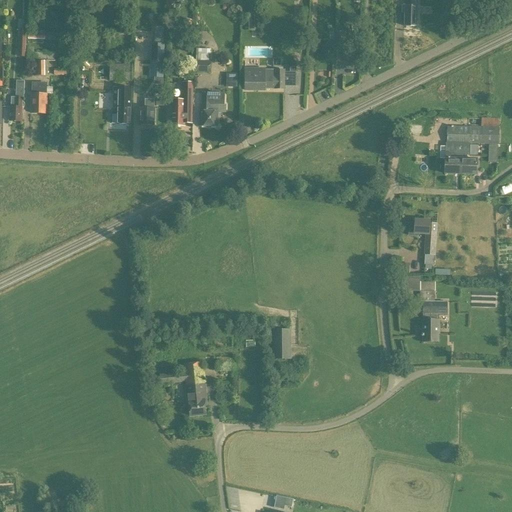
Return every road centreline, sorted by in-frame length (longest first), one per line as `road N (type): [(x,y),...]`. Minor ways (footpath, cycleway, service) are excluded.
road 1 (unclassified): [(394,389),(382,307),(387,199),(404,190),(474,192),(511,168)]
road 2 (residential): [(303,116),(181,162),(0,154)]
road 3 (unclassified): [(224,511),(217,443),(226,430),(336,424),(394,389)]
road 4 (unclassified): [(303,116),(511,15)]
road 5 (unclassified): [(394,389),(433,371),(511,372)]
